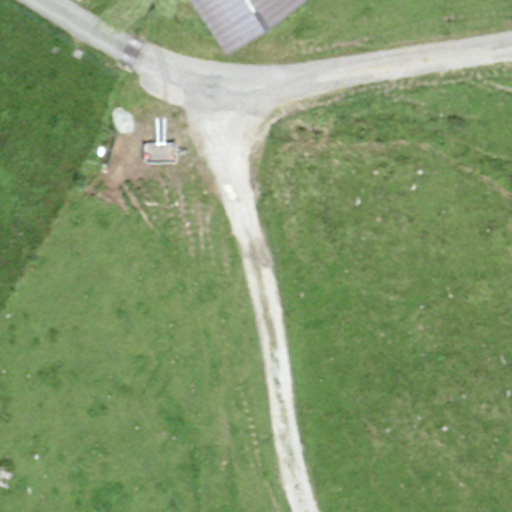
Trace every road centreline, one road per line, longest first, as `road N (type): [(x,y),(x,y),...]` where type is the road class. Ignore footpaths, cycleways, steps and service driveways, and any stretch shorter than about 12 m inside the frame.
road 1 (unclassified): [(511,53),(213,101),(48,0)]
road 2 (track): [(213,101),(274,292),(293,478),(305,511)]
